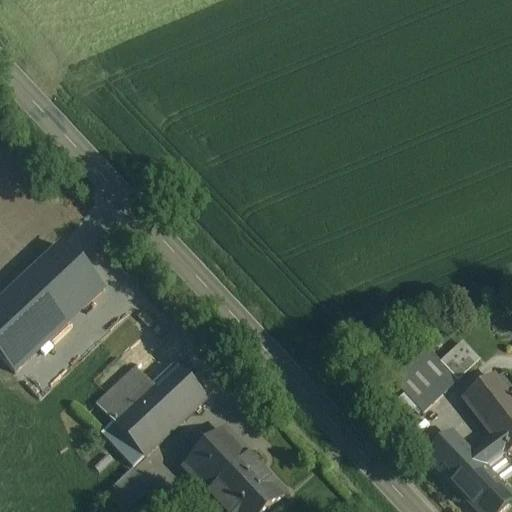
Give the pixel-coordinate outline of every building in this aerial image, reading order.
[(61,251),(0,308),(0,359),(15,376),(102,295),(61,251)] [(143,461),(210,399),(155,340),(89,402),(143,461)] [(464,350),(443,369),(458,385),(477,365),(464,350)] [(429,353),(393,384),(422,417),(458,385),(443,369),(429,353)] [(471,458),(489,475),(511,457),(511,402),(495,381),(464,406),(488,444),(471,458)] [(221,511),(269,511),(285,498),(226,435),(185,473),(221,511)] [(428,465),(474,511),(506,511),(511,507),(511,484),(504,492),(489,475),(471,458),(454,440),(428,465)] [(114,494),(134,511),(149,511),(158,503),(164,497),(135,470),(114,494)]
